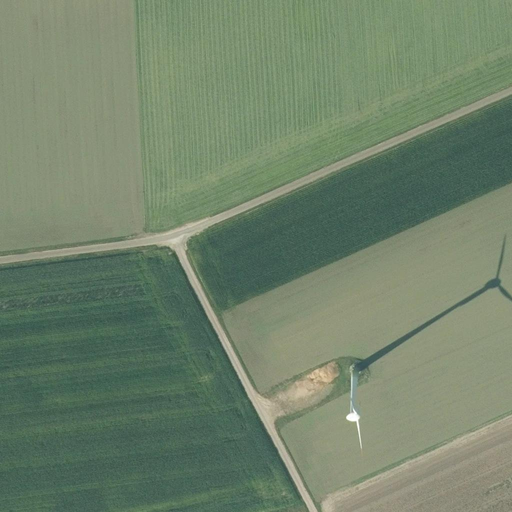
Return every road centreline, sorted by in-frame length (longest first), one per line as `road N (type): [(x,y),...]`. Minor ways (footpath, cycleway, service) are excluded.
road 1 (unclassified): [(0,259),(173,236),(511,90)]
road 2 (track): [(173,236),(314,511)]
